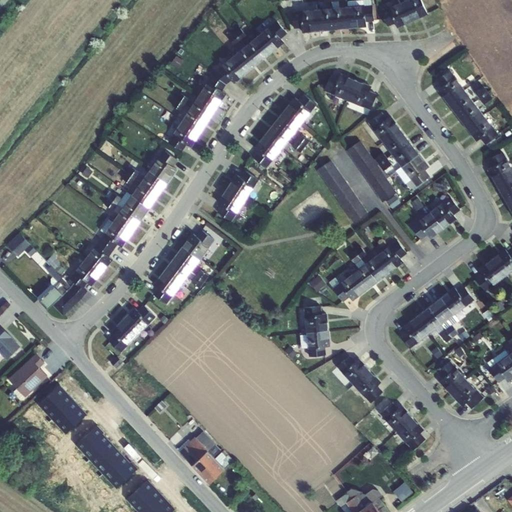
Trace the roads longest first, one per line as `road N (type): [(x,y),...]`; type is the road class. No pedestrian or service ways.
road 1 (residential): [(462,436),(379,345),(374,329),(382,308),(477,234),(483,207),(375,49)]
road 2 (residential): [(60,340),(137,269),(267,89),(318,53),(375,49)]
road 3 (residential): [(60,340),(219,511)]
